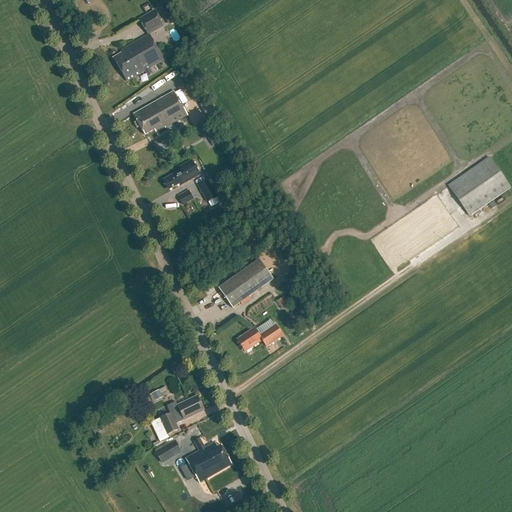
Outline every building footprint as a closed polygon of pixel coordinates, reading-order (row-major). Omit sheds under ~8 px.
[(140,22),(147,34),(162,25),(155,13),(140,22)] [(121,54),(113,59),(126,82),(164,61),(149,35),(120,51),(121,54)] [(135,116),(146,136),(156,130),(157,132),(165,128),(166,130),(188,117),(174,93),(135,116)] [(212,130),(206,119),(198,124),(204,135),(212,130)] [(489,158),(448,187),(469,217),(510,188),(501,175),(489,158)] [(181,171),(167,179),(168,181),(164,183),(169,192),(180,185),(181,187),(200,175),(191,161),(179,168),(181,171)] [(209,202),(216,198),(218,197),(214,190),(208,180),(199,185),(209,202)] [(178,197),(183,207),(194,200),(188,191),(178,197)] [(385,225),(399,246),(433,223),(418,202),(385,225)] [(220,289),(234,308),(274,279),(260,260),(220,289)] [(259,336),(254,329),(237,340),(245,352),(262,341),(266,348),(283,336),(275,326),(259,336)] [(179,405),(185,420),(206,410),(199,395),(179,405)] [(159,418),(167,435),(180,429),(173,412),(159,418)] [(187,458),(200,482),(233,464),(222,444),(218,447),(216,442),(206,447),(201,438),(196,441),(201,450),(187,458)] [(155,453),(162,464),(181,453),(175,442),(155,453)]
